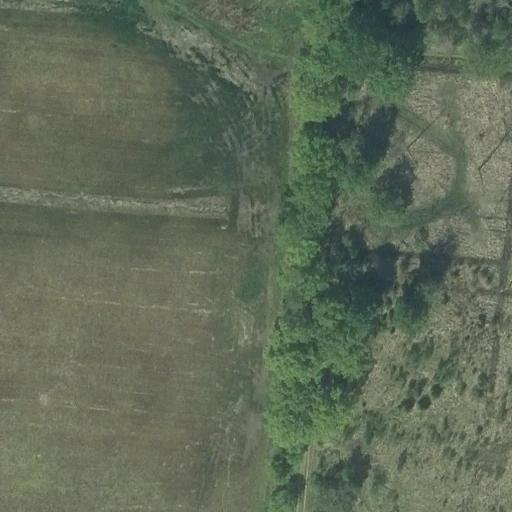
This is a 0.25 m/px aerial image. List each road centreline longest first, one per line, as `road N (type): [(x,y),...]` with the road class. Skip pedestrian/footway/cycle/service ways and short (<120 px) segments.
road 1 (track): [(339,43),(299,511)]
road 2 (track): [(511,56),(339,43)]
